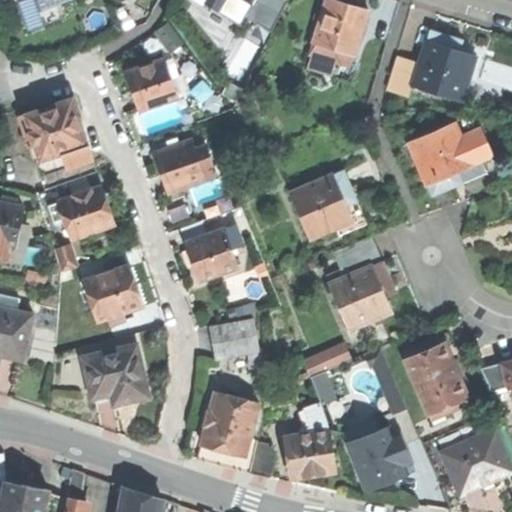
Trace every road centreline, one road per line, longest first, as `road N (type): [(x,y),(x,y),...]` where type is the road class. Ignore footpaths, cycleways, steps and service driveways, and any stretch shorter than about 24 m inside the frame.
road 1 (residential): [(0,80),(86,70),(98,84),(176,308),(183,359),(167,474)]
road 2 (residential): [(167,474),(0,424)]
